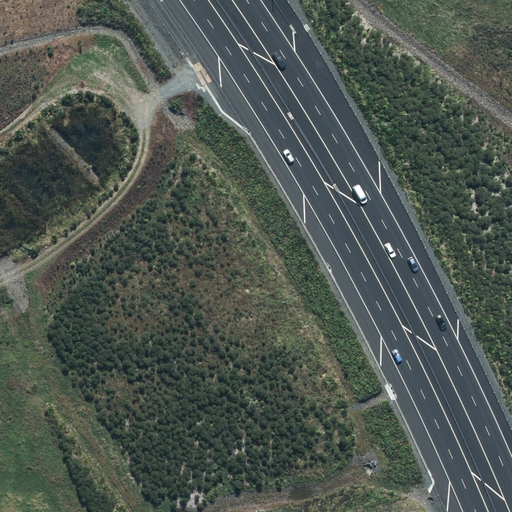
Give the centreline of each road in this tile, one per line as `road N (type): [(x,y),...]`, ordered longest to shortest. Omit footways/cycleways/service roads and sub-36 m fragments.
road 1 (motorway): [(472,511),(317,194),(194,0)]
road 2 (motorway): [(242,0),(372,213),(511,493)]
